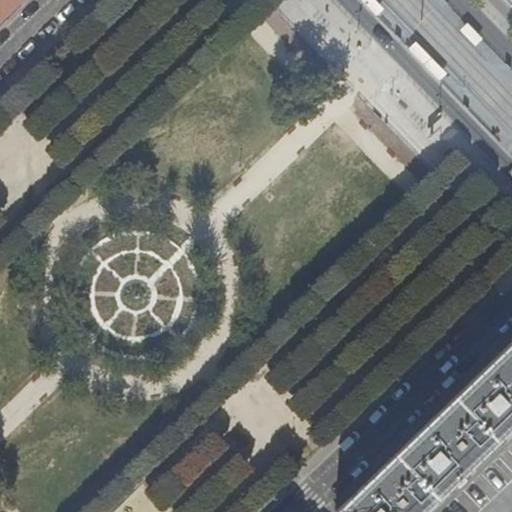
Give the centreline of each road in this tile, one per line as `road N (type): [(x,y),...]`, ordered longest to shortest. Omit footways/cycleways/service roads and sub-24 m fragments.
road 1 (residential): [(300,511),(511,300)]
road 2 (tertiary): [(345,0),(511,171)]
